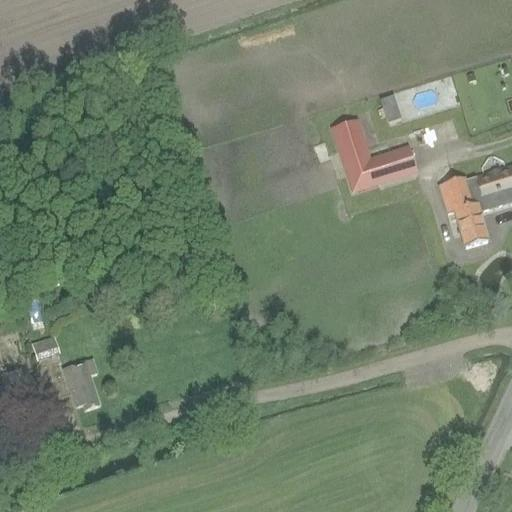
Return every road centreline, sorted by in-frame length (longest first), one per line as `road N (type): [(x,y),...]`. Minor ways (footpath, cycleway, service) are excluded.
road 1 (track): [(0,474),(187,415),(511,337)]
road 2 (tertiary): [(460,511),(511,399)]
